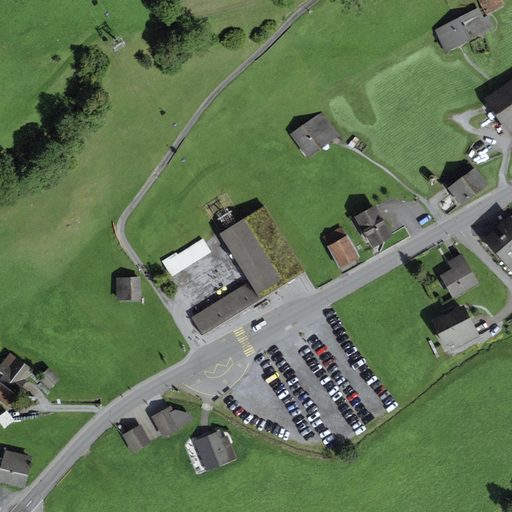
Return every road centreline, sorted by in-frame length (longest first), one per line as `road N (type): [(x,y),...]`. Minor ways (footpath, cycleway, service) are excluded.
road 1 (secondary): [(449,226),(131,401),(22,511)]
road 2 (track): [(19,110),(97,33),(242,0)]
road 3 (unknown): [(74,454),(159,478),(182,511)]
